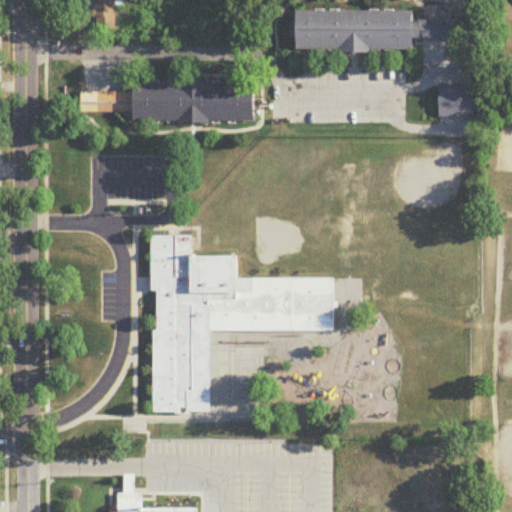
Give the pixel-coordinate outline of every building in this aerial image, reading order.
[(94,0),(95,30),(116,30),(115,0),(94,0)] [(417,12),(300,12),(300,52),(416,52),(416,42),(453,42),(453,21),(417,21),(417,12)] [(133,124),(256,124),(256,84),(134,84),(134,92),(81,92),(81,114),(134,114),(133,124)] [(476,118),(476,87),(440,87),(440,118),(476,118)] [(155,413),(212,413),(212,332),(335,332),(335,279),(254,279),(254,294),(239,293),(239,257),(193,257),(193,237),(152,237),(152,292),(155,292),(155,413)] [(197,508),(197,511),(119,511),(120,493),(145,493),(145,509),(197,508)]
